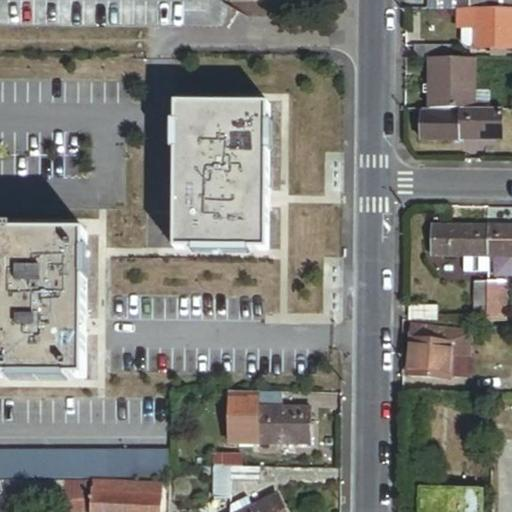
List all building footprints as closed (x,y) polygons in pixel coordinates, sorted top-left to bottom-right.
[(511,0),(470,0),(471,1),(471,2),(471,11),(478,11),(511,11),(511,0)] [(429,10),(459,11),(467,11),(471,11),(471,2),(471,1),(429,1),(429,10)] [(467,11),(459,11),(459,30),(463,30),(463,46),(469,49),(478,49),(478,30),(478,11),(471,11),(467,11)] [(511,11),(478,11),(478,30),(478,49),(494,50),(506,50),(511,49),(511,11)] [(415,49),(415,61),(425,61),(430,61),(455,61),(455,51),(441,51),(441,49),(415,49)] [(475,94),(475,62),(456,61),(455,61),(430,61),(429,112),(465,112),(474,112),(475,94)] [(489,94),(475,94),(474,112),(489,112),(489,94)] [(270,108),(179,107),(178,250),(269,251),(270,108)] [(429,112),(422,112),(421,146),(465,146),(465,143),(465,112),(429,112)] [(489,112),(474,112),(465,112),(465,143),(505,143),(505,112),(489,112)] [(0,377),(85,379),(86,236),(15,235),(15,229),(0,228),(0,377)] [(488,260),(488,230),(433,229),(433,259),(464,260),(488,260)] [(511,229),(488,230),(488,260),(511,260),(511,229)] [(488,260),(464,260),(464,274),(488,273),(488,260)] [(475,285),(475,324),(488,324),(488,284),(475,285)] [(488,284),(488,324),(507,325),(507,284),(488,284)] [(437,309),(409,309),(409,323),(437,324),(437,309)] [(452,346),(453,347),(468,349),(470,336),(413,330),(412,342),(452,346)] [(449,382),(453,347),(452,346),(412,342),(408,378),(449,382)] [(282,410),(283,393),(250,393),(250,409),(258,409),(282,410)] [(313,410),(282,410),(258,409),(257,446),(312,447),(313,410)] [(169,453),(0,453),(0,482),(9,483),(27,483),(49,483),(66,483),(87,483),(95,483),(164,483),(169,482),(169,453)] [(233,468),(216,467),(215,500),(232,500),(233,483),(233,468)] [(262,484),(262,468),(233,468),(233,483),(262,484)] [(10,507),(9,483),(0,482),(0,506),(5,507),(10,507)] [(27,511),(27,483),(9,483),(10,507),(9,511),(27,511)] [(49,511),(49,498),(49,483),(27,483),(27,511),(49,511)] [(66,483),(49,483),(49,498),(66,498),(66,483)] [(87,511),(87,483),(66,483),(66,498),(66,511),(87,511)] [(162,511),(164,483),(95,483),(93,511),(162,511)] [(462,511),(463,484),(421,484),(420,511),(462,511)] [(482,511),(483,484),(463,484),(462,511),(482,511)] [(286,511),(279,497),(246,511),(286,511)]
